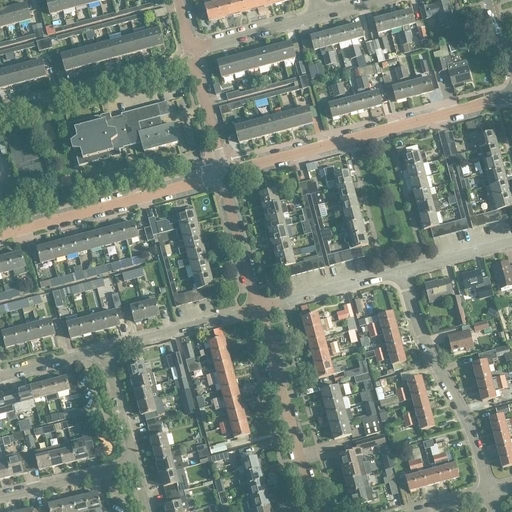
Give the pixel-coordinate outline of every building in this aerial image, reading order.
[(62,12),(59,0),(45,0),(50,15),(62,12)] [(59,0),(62,12),(74,8),(72,0),(59,0)] [(72,0),(74,8),(86,5),(85,0),(72,0)] [(221,19),(216,0),(211,0),(210,0),(212,4),(204,6),(209,22),(221,19)] [(221,0),(216,0),(221,19),(233,15),(229,0),(227,0),(222,2),(221,0)] [(245,12),(241,0),(229,0),(233,15),(245,12)] [(241,0),(245,12),(257,9),(254,0),(241,0)] [(254,0),(257,9),(269,6),(267,0),(254,0)] [(454,27),(452,19),(447,1),(420,8),(423,20),(437,16),(441,30),(454,27)] [(14,7),(18,24),(30,20),(26,4),(14,7)] [(1,10),(6,27),(18,24),(14,7),(1,10)] [(166,9),(154,12),(154,11),(141,15),(142,19),(155,15),(156,19),(168,16),(166,9)] [(416,29),(414,24),(415,24),(412,11),(399,14),(402,27),(404,34),(409,32),(410,32),(410,31),(416,29)] [(402,27),(399,14),(387,17),(390,31),(402,27)] [(390,31),(387,17),(374,21),(377,34),(390,31)] [(360,24),(348,28),(351,41),(364,38),(360,24)] [(35,35),(36,39),(44,37),(40,25),(32,27),(35,35)] [(158,29),(151,31),(150,28),(145,29),(146,32),(146,33),(150,49),(163,46),(158,29)] [(339,44),(351,41),(348,28),(335,31),(339,44)] [(417,30),(421,42),(428,40),(424,28),(417,30)] [(456,30),(448,32),(450,40),(458,38),(456,30)] [(323,34),(328,54),(333,53),(331,46),(339,44),(335,31),(323,34)] [(404,34),(407,45),(412,44),(409,32),(404,34)] [(150,49),(146,33),(134,36),(138,52),(150,49)] [(321,56),(323,56),(328,54),(323,34),(310,38),(314,51),(319,49),(321,56)] [(409,53),(407,45),(404,34),(399,35),(402,46),(403,46),(405,54),(409,53)] [(138,52),(134,36),(122,39),(126,55),(138,52)] [(39,52),(48,50),(53,48),(50,39),(36,43),(37,46),(39,52)] [(126,55),(122,39),(109,42),(114,59),(126,55)] [(379,40),(382,50),(382,52),(387,50),(384,39),(379,40)] [(379,40),(372,42),(375,52),(382,50),(379,40)] [(109,42),(97,46),(102,62),(114,59),(109,42)] [(368,54),(375,52),(372,42),(365,44),(368,54)] [(278,46),(283,62),(295,59),(291,43),(278,46)] [(353,47),(355,58),(361,57),(358,45),(353,47)] [(89,65),(102,62),(97,46),(85,49),(89,65)] [(283,62),(278,46),(266,49),(270,66),(283,62)] [(444,59),(450,58),(447,46),(440,48),(441,52),(443,60),(444,59)] [(355,58),(353,47),(347,48),(350,60),(355,58)] [(85,49),(73,52),(77,68),(89,65),(85,49)] [(270,66),(266,49),(254,53),(258,69),(270,66)] [(65,72),(77,68),(73,52),(61,55),(65,72)] [(434,54),(436,61),(443,60),(441,52),(434,54)] [(258,69),(254,53),(242,56),(246,72),(258,69)] [(333,53),(328,54),(331,65),(336,64),(333,53)] [(331,65),(328,54),(323,56),(326,67),(331,65)] [(230,59),(234,75),(246,72),(242,56),(230,59)] [(444,59),(446,67),(448,66),(450,73),(449,74),(452,86),(453,86),(454,90),(464,88),(464,85),(471,83),(467,67),(466,63),(452,66),(450,58),(444,59)] [(234,75),(230,59),(217,63),(221,79),(234,75)] [(436,61),(439,73),(447,71),(446,67),(444,59),(443,60),(436,61)] [(29,64),(33,80),(46,77),(41,60),(29,64)] [(306,74),(303,63),(295,65),(298,76),(306,74)] [(429,74),(426,63),(421,64),(424,75),(429,74)] [(17,67),(21,83),(33,80),(29,64),(17,67)] [(377,64),(371,66),(374,77),(380,75),(377,64)] [(311,80),(319,78),(316,65),(308,67),(311,80)] [(5,70),(9,87),(21,83),(17,67),(5,70)] [(406,68),(400,69),(403,80),(409,79),(406,68)] [(398,82),(403,80),(400,69),(395,70),(398,82)] [(0,89),(9,87),(5,70),(0,71),(0,89)] [(299,78),(302,90),(309,88),(306,76),(299,78)] [(290,89),(291,93),(302,90),(299,78),(287,81),(289,85),(294,84),(294,88),(290,89)] [(367,78),(361,79),(364,89),(370,88),(367,78)] [(359,91),(364,89),(361,79),(356,81),(359,91)] [(417,82),(421,95),(433,92),(430,79),(417,82)] [(421,95),(417,82),(405,85),(408,98),(421,95)] [(342,84),(337,86),(339,97),(345,95),(342,84)] [(396,102),(408,98),(405,85),(392,89),(396,102)] [(334,98),(339,97),(337,86),(331,87),(334,98)] [(364,89),(369,109),(382,106),(379,93),(372,94),(370,88),(364,89)] [(358,91),(360,97),(353,99),(357,112),(369,109),(364,89),(359,91),(358,91)] [(240,98),(239,94),(239,91),(226,95),(228,101),(240,98)] [(339,97),(344,116),(357,112),(353,99),(346,101),(345,95),(339,97)] [(333,98),(335,104),(328,106),(332,119),(344,116),(339,97),(334,98),(333,98)] [(120,114),(121,116),(130,146),(141,143),(144,154),(178,144),(173,125),(162,127),(160,118),(170,115),(167,101),(120,114)] [(243,106),(241,102),(229,105),(230,111),(243,108),(243,106)] [(295,111),(300,127),(312,124),(308,108),(295,111)] [(288,131),(300,127),(295,111),(283,115),(288,131)] [(130,146),(121,116),(110,119),(109,113),(67,124),(71,141),(71,143),(72,150),(72,152),(75,163),(77,162),(78,166),(120,155),(119,150),(123,149),(123,148),(130,146)] [(271,118),(275,134),(288,131),(283,115),(271,118)] [(259,121),(263,137),(275,134),(271,118),(259,121)] [(247,124),(251,140),(263,137),(259,121),(247,124)] [(251,140),(247,124),(234,128),(239,144),(251,140)] [(43,175),(39,159),(31,130),(7,136),(15,166),(19,181),(43,175)] [(476,151),(480,150),(496,145),(493,133),(477,137),(479,145),(475,146),(476,151)] [(454,143),(448,144),(451,157),(453,157),(457,156),(454,143)] [(441,146),(445,159),(451,157),(448,144),(441,146)] [(484,162),(500,157),(496,145),(480,150),(484,162)] [(361,154),(368,166),(382,158),(376,146),(361,154)] [(404,157),(407,169),(422,165),(427,164),(424,152),(419,153),(417,147),(406,150),(408,156),(404,157)] [(445,159),(448,171),(452,170),(451,166),(453,165),(451,157),(449,158),(445,159)] [(500,157),(484,162),(478,163),(480,171),(481,171),(482,175),(487,174),(503,170),(500,157)] [(317,170),(315,164),(306,166),(308,173),(317,170)] [(407,169),(411,181),(425,177),(422,165),(407,169)] [(482,183),(484,188),(506,182),(503,170),(487,174),(489,181),(482,183)] [(327,184),(335,182),(337,188),(351,184),(348,172),(325,178),(327,184)] [(467,174),(468,181),(479,179),(477,172),(467,174)] [(411,181),(414,194),(429,190),(425,177),(411,181)] [(311,181),(305,182),(308,195),(310,195),(314,194),(318,193),(315,182),(312,183),(311,181)] [(298,184),(302,197),(306,196),(308,195),(305,182),(298,184)] [(490,187),(493,198),(510,194),(506,182),(484,188),(490,187)] [(355,196),(351,184),(337,188),(337,189),(332,190),(333,195),(338,194),(340,200),(355,196)] [(278,203),(275,190),(259,194),(262,207),(278,203)] [(437,195),(430,196),(429,190),(414,194),(417,206),(432,202),(438,200),(437,195)] [(497,211),(498,211),(504,209),(511,207),(511,203),(510,194),(493,198),(497,211)] [(355,196),(340,200),(334,202),(335,208),(339,207),(341,213),(343,212),(358,209),(355,196)] [(417,206),(420,218),(435,214),(441,213),(438,200),(432,202),(417,206)] [(278,203),(262,207),(266,219),(282,215),(287,214),(284,202),(278,203)] [(361,221),(358,209),(343,212),(347,225),(361,221)] [(507,219),(504,209),(498,211),(501,221),(507,219)] [(497,211),(492,212),(495,223),(501,221),(498,211),(497,211)] [(150,227),(152,236),(160,234),(173,230),(196,224),(193,212),(185,214),(177,216),(179,223),(170,225),(169,223),(166,224),(165,221),(156,223),(155,218),(148,219),(150,227)] [(490,224),(495,223),(492,212),(487,214),(490,224)] [(438,227),(435,214),(420,218),(424,231),(430,229),(436,227),(438,227)] [(490,224),(487,214),(481,215),(484,226),(490,224)] [(266,219),(269,231),(285,227),(292,226),(290,220),(285,220),(283,221),(282,215),(266,219)] [(484,226),(481,215),(475,217),(478,227),(484,226)] [(475,217),(474,217),(470,218),(472,229),(478,227),(475,217)] [(466,219),(461,221),(459,221),(462,232),(469,230),(466,219)] [(348,231),(350,237),(365,233),(361,221),(347,225),(340,226),(342,232),(348,231)] [(453,223),(456,233),(462,232),(459,221),(453,223)] [(122,225),(126,241),(127,245),(128,245),(128,248),(133,246),(131,239),(138,237),(134,222),(122,225)] [(453,223),(448,224),(450,235),(456,233),(453,223)] [(200,236),(196,224),(173,230),(174,236),(182,236),(184,240),(200,236)] [(445,236),(450,235),(448,224),(442,226),(445,236)] [(126,241),(122,225),(110,229),(114,244),(126,241)] [(442,226),(438,227),(436,227),(439,238),(445,236),(442,226)] [(153,240),(152,236),(150,227),(144,229),(147,242),(153,240)] [(272,244),(288,240),(285,227),(269,231),(272,244)] [(439,238),(436,227),(430,229),(433,239),(439,238)] [(102,247),(114,244),(110,229),(98,232),(102,247)] [(98,232),(86,235),(90,250),(102,247),(98,232)] [(365,233),(350,237),(343,239),(345,245),(347,244),(349,250),(355,249),(361,247),(368,245),(365,233)] [(160,234),(152,236),(153,240),(154,240),(155,244),(159,243),(160,247),(164,246),(160,234)] [(78,254),(90,250),(86,235),(73,238),(78,254)] [(179,255),(187,253),(203,248),(200,236),(184,240),(186,248),(178,250),(179,255)] [(73,238),(61,242),(65,257),(78,254),(73,238)] [(272,244),(276,256),(291,252),(288,240),(272,244)] [(53,260),(65,257),(61,242),(49,245),(53,260)] [(53,260),(49,245),(37,248),(41,263),(53,260)] [(361,247),(355,249),(358,259),(364,258),(361,247)] [(187,253),(189,260),(177,263),(178,268),(190,265),(206,261),(203,248),(187,253)] [(358,259),(355,249),(349,250),(352,261),(358,259)] [(279,269),(287,266),(293,265),(295,265),(293,258),(301,256),(300,250),(291,252),(276,256),(279,269)] [(349,250),(344,252),(347,262),(352,261),(349,250)] [(27,274),(25,267),(21,252),(9,256),(13,271),(14,277),(27,274)] [(341,264),(347,262),(344,252),(338,253),(341,264)] [(338,253),(332,255),(335,265),(341,264),(338,253)] [(131,259),(133,266),(145,263),(143,255),(131,259)] [(175,263),(187,261),(185,255),(174,257),(175,263)] [(332,255),(331,255),(326,256),(329,267),(335,265),(332,255)] [(13,271),(9,256),(0,258),(0,271),(1,274),(13,271)] [(325,268),(322,257),(318,258),(316,259),(319,269),(325,268)] [(119,262),(121,270),(133,266),(131,259),(119,262)] [(311,260),(314,271),(319,269),(316,259),(311,260)] [(305,262),(308,273),(314,271),(311,260),(305,262)] [(190,265),(194,277),(210,273),(206,261),(190,265)] [(121,270),(119,262),(107,265),(109,273),(121,270)] [(299,263),(302,274),(308,273),(305,262),(299,263)] [(293,265),(296,276),(302,274),(299,263),(295,265),(293,265)] [(511,278),(508,263),(494,266),(500,290),(511,286),(511,278)] [(109,273),(107,265),(94,268),(97,276),(109,273)] [(293,265),(287,266),(290,277),(296,276),(293,265)] [(73,269),(74,274),(70,275),(72,283),(84,279),(82,272),(81,267),(73,269)] [(97,276),(94,268),(82,272),(84,279),(97,276)] [(134,271),(136,279),(144,277),(142,269),(134,271)] [(134,271),(122,275),(124,282),(136,279),(134,271)] [(467,290),(476,288),(479,300),(493,296),(491,286),(485,288),(480,271),(469,274),(469,273),(462,275),(467,290)] [(194,277),(197,290),(202,289),(208,287),(213,286),(210,273),(194,277)] [(72,283),(70,275),(58,278),(60,286),(72,283)] [(60,286),(58,278),(47,281),(50,288),(58,286),(60,286)] [(95,281),(97,289),(105,287),(103,279),(95,281)] [(441,296),(453,293),(449,279),(438,282),(426,285),(430,303),(442,299),(441,296)] [(97,289),(95,281),(83,285),(85,293),(97,289)] [(30,285),(18,289),(20,297),(32,293),(30,285)] [(85,293),(83,285),(71,288),(73,296),(85,293)] [(211,297),(208,287),(202,289),(205,299),(211,297)] [(71,288),(53,293),(57,308),(63,306),(61,299),(73,296),(71,288)] [(20,297),(18,289),(6,292),(8,300),(20,297)] [(199,301),(205,299),(202,289),(197,290),(196,290),(199,301)] [(193,302),(199,301),(196,290),(190,292),(193,302)] [(188,304),(193,302),(190,292),(185,293),(188,304)] [(182,305),(188,304),(185,293),(179,295),(182,305)] [(118,294),(112,295),(116,309),(121,307),(118,294)] [(351,296),(354,307),(361,305),(358,294),(351,296)] [(177,295),(173,296),(176,307),(182,305),(179,295),(177,295)] [(32,298),(34,306),(44,304),(42,296),(32,298)] [(451,298),(459,327),(467,324),(459,296),(451,298)] [(34,306),(32,298),(20,301),(22,309),(34,306)] [(143,304),(147,318),(159,315),(155,300),(143,304)] [(22,309),(20,301),(8,305),(10,313),(22,309)] [(147,318),(143,304),(131,307),(134,322),(147,318)] [(0,315),(10,313),(8,305),(0,306),(0,315)] [(347,319),(353,318),(350,306),(344,307),(347,319)] [(104,314),(108,329),(120,325),(116,311),(104,314)] [(369,332),(396,325),(392,313),(379,316),(380,322),(367,326),(367,328),(366,328),(367,332),(369,332)] [(92,317),(95,332),(108,329),(104,314),(92,317)] [(330,318),(319,321),(318,314),(302,319),(305,331),(331,324),(330,318)] [(79,320),(83,335),(95,332),(92,317),(79,320)] [(266,319),(269,334),(282,331),(279,317),(266,319)] [(51,320),(39,323),(43,338),(55,334),(51,320)] [(83,335),(79,320),(67,324),(71,338),(83,335)] [(486,321),(473,325),(475,333),(484,330),(485,334),(491,332),(490,329),(488,329),(486,321)] [(27,326),(31,341),(43,338),(39,323),(27,326)] [(305,331),(309,343),(324,339),(322,332),(326,330),(333,329),(331,324),(305,331)] [(371,338),(384,334),(385,341),(399,338),(396,325),(369,332),(371,338)] [(27,326),(15,330),(18,344),(31,341),(27,326)] [(18,344),(15,330),(2,333),(6,347),(18,344)] [(473,348),(469,331),(448,337),(452,351),(466,348),(466,350),(473,348)] [(208,342),(210,350),(199,353),(200,357),(207,356),(211,354),(227,350),(224,338),(208,342)] [(374,351),(376,357),(402,350),(399,338),(385,341),(387,347),(374,351)] [(324,339),(309,343),(312,355),(327,350),(324,339)] [(55,350),(64,347),(61,340),(52,343),(55,350)] [(339,352),(336,342),(330,345),(333,354),(339,352)] [(186,361),(194,359),(190,345),(183,347),(182,347),(186,361)] [(495,351),(497,358),(510,354),(508,346),(495,350),(495,351)] [(211,354),(215,366),(230,362),(227,350),(211,354)] [(312,355),(315,367),(331,362),(327,350),(312,355)] [(377,363),(390,359),(392,366),(406,363),(402,350),(376,357),(377,363)] [(476,377),(489,373),(488,367),(494,365),(492,360),(497,359),(497,358),(495,351),(480,355),(481,361),(480,363),(473,364),(476,377)] [(176,367),(183,365),(180,354),(179,354),(173,356),(176,367)] [(215,366),(217,374),(206,377),(207,382),(234,374),(230,362),(215,366)] [(331,362),(315,367),(318,379),(334,375),(331,362)] [(130,373),(132,379),(146,375),(143,363),(129,367),(129,368),(128,369),(129,373),(130,373)] [(355,371),(343,374),(345,380),(356,377),(355,371)] [(476,377),(479,389),(506,382),(504,376),(496,378),(491,379),(489,373),(476,377)] [(219,384),(221,391),(237,386),(234,374),(207,382),(208,387),(219,384)] [(370,380),(368,374),(354,378),(356,384),(370,380)] [(146,375),(132,379),(132,380),(131,381),(132,385),(133,385),(135,391),(150,387),(146,375)] [(58,393),(70,390),(72,397),(79,395),(76,383),(69,385),(66,376),(54,380),(58,393)] [(396,391),(397,397),(424,390),(421,377),(408,381),(409,387),(396,391)] [(186,378),(179,380),(178,380),(181,392),(189,390),(186,378)] [(46,397),(58,393),(54,380),(42,383),(46,397)] [(384,400),(380,381),(374,383),(378,402),(384,400)] [(507,388),(506,382),(479,389),(482,402),(496,398),(494,392),(499,390),(507,388)] [(34,400),(46,397),(42,383),(30,386),(34,400)] [(21,402),(16,404),(14,404),(15,409),(23,407),(22,403),(34,400),(30,386),(18,389),(18,390),(21,402)] [(137,397),(138,403),(153,399),(159,398),(158,392),(157,392),(155,386),(150,388),(150,387),(135,391),(135,393),(134,393),(135,397),(137,397)] [(221,391),(223,398),(212,401),(213,406),(240,398),(237,386),(221,391)] [(324,403),(341,399),(338,386),(321,390),(324,403)] [(21,402),(18,390),(13,391),(16,404),(21,402)] [(191,399),(189,390),(181,392),(179,392),(182,402),(187,401),(191,399)] [(399,403),(412,399),(414,405),(428,402),(424,390),(397,397),(399,403)] [(14,404),(16,404),(13,391),(8,393),(11,405),(14,404)] [(363,393),(367,405),(372,403),(369,391),(363,393)] [(6,407),(11,405),(8,393),(3,394),(6,407)] [(14,404),(11,405),(6,407),(3,394),(2,394),(0,394),(0,408),(6,407),(7,411),(15,409),(14,404)] [(226,408),(228,415),(243,410),(240,398),(213,406),(215,411),(226,408)] [(153,399),(138,403),(139,404),(137,405),(138,409),(140,409),(141,415),(145,414),(146,420),(159,417),(157,411),(156,411),(153,399)] [(341,399),(324,403),(327,415),(344,411),(341,399)] [(414,419),(418,418),(431,415),(428,402),(414,405),(412,406),(414,412),(402,416),(404,422),(414,419)] [(372,403),(367,405),(370,417),(376,415),(372,403)] [(195,414),(192,404),(188,405),(183,406),(185,416),(195,414)] [(496,409),(497,415),(510,412),(508,406),(496,409)] [(219,425),(220,430),(247,422),(243,410),(228,415),(230,422),(219,425)] [(63,413),(65,420),(75,417),(73,411),(63,413)] [(344,411),(327,415),(330,427),(347,423),(354,421),(353,417),(346,418),(344,411)] [(370,417),(362,419),(366,437),(380,433),(376,415),(370,417)] [(431,415),(418,418),(421,431),(434,427),(431,415)] [(489,418),(492,430),(511,425),(511,419),(505,421),(503,415),(489,418)] [(146,420),(148,426),(160,423),(159,417),(146,420)] [(414,419),(404,422),(406,428),(415,425),(414,419)] [(29,420),(19,423),(21,432),(31,429),(29,420)] [(75,420),(66,422),(67,428),(77,426),(75,420)] [(222,435),(233,432),(234,439),(250,435),(247,422),(220,430),(222,435)] [(148,426),(149,432),(162,429),(160,423),(148,426)] [(347,423),(330,427),(334,440),(351,435),(347,423)] [(511,425),(492,430),(496,444),(510,440),(508,433),(511,432),(511,425)] [(204,426),(204,434),(216,434),(216,426),(204,426)] [(162,429),(149,432),(151,440),(150,440),(151,445),(153,445),(154,450),(169,447),(165,434),(163,435),(162,429)] [(83,439),(71,442),(75,462),(88,459),(86,451),(94,449),(90,434),(82,435),(83,439)] [(11,445),(9,437),(2,438),(3,439),(4,446),(11,445)] [(36,447),(33,437),(26,438),(29,449),(36,447)] [(355,444),(357,449),(358,450),(360,449),(361,452),(370,449),(384,445),(385,445),(383,437),(382,437),(368,441),(355,444)] [(418,457),(422,456),(418,438),(408,440),(410,452),(417,450),(418,457)] [(434,447),(434,446),(432,440),(422,443),(424,450),(430,448),(434,447)] [(511,445),(511,446),(510,440),(496,444),(499,456),(511,452),(511,445)] [(63,465),(75,462),(71,442),(59,445),(63,465)] [(439,455),(445,453),(449,452),(446,443),(437,445),(439,455)] [(209,448),(211,454),(226,450),(224,444),(209,448)] [(59,445),(47,448),(51,467),(63,465),(59,445)] [(170,453),(169,447),(154,450),(155,452),(153,452),(154,457),(156,457),(157,462),(175,458),(181,456),(179,450),(170,453)] [(28,460),(31,459),(36,458),(39,470),(51,467),(47,448),(35,451),(35,453),(27,455),(28,460)] [(357,449),(352,450),(352,452),(338,456),(342,469),(361,464),(359,456),(362,456),(361,452),(360,449),(358,450),(357,449)] [(511,466),(511,452),(499,456),(502,469),(511,466)] [(210,464),(229,459),(227,453),(209,458),(210,464)] [(445,453),(439,455),(446,481),(458,478),(455,464),(448,466),(445,453)] [(26,460),(28,460),(27,455),(19,457),(19,455),(7,458),(8,464),(11,477),(24,474),(20,462),(26,460)] [(243,466),(245,473),(259,469),(256,457),(242,461),(241,457),(240,455),(235,457),(238,467),(243,466)] [(433,456),(436,469),(430,471),(434,485),(446,481),(439,455),(433,456)] [(175,458),(157,462),(158,464),(156,465),(158,469),(159,469),(161,474),(175,471),(188,467),(187,463),(183,464),(181,456),(175,458)] [(385,470),(393,468),(394,468),(390,456),(381,458),(385,470)] [(36,458),(31,459),(34,471),(39,470),(36,458)] [(0,459),(0,479),(11,477),(8,464),(2,465),(0,459)] [(29,473),(34,471),(31,459),(28,460),(26,460),(29,473)] [(408,463),(412,476),(405,478),(409,491),(421,488),(414,461),(413,459),(408,460),(409,462),(408,463)] [(430,471),(424,473),(420,459),(414,461),(421,488),(434,485),(430,471)] [(29,473),(26,460),(20,462),(24,474),(29,473)] [(361,464),(342,469),(345,481),(365,476),(362,464),(361,464)] [(243,486),(248,485),(263,481),(259,469),(245,473),(245,474),(240,475),(243,486)] [(165,493),(178,490),(176,483),(178,483),(175,471),(161,474),(161,476),(160,477),(161,481),(162,481),(165,493)] [(348,494),(368,488),(365,476),(345,481),(348,494)] [(218,493),(224,491),(225,491),(222,479),(215,481),(218,493)] [(176,483),(178,490),(179,492),(183,491),(186,490),(185,486),(184,481),(178,483),(176,483)] [(266,493),(263,481),(248,485),(251,497),(266,493)] [(394,481),(389,483),(392,495),(398,494),(394,481)] [(348,494),(350,499),(348,500),(347,501),(348,506),(350,507),(352,506),(352,507),(371,502),(369,495),(372,494),(370,488),(368,488),(348,494)] [(180,496),(179,492),(178,490),(165,493),(167,499),(180,496)] [(91,495),(85,496),(89,511),(96,511),(102,511),(110,511),(108,501),(100,503),(97,493),(96,493),(96,492),(91,493),(91,495)] [(251,497),(251,498),(246,500),(250,511),(254,509),(269,505),(266,493),(251,497)] [(89,511),(85,496),(84,497),(84,495),(79,496),(79,497),(73,499),(76,511),(89,511)] [(185,497),(180,498),(180,496),(167,499),(169,505),(166,506),(166,507),(164,507),(165,511),(167,511),(188,511),(188,510),(190,508),(189,501),(186,500),(185,497)] [(63,511),(76,511),(73,499),(71,499),(71,498),(67,499),(67,500),(61,502),(63,511)] [(45,511),(63,511),(61,502),(60,502),(60,501),(54,502),(54,503),(49,505),(44,506),(45,511)]
